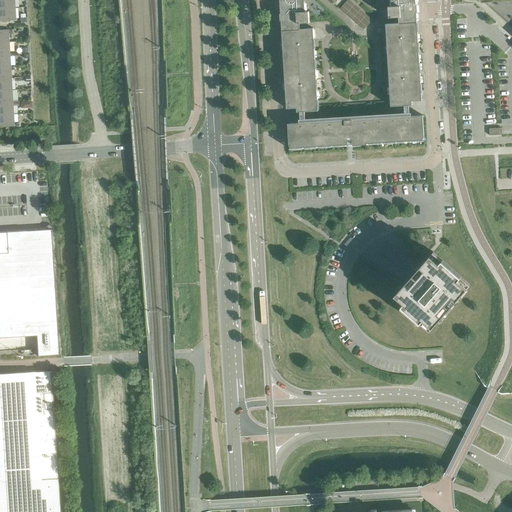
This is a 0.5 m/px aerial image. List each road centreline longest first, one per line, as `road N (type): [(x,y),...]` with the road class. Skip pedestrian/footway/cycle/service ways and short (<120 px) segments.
road 1 (residential): [(290,205),(435,198),(436,218),(368,232),(353,246),(339,285),(345,325),(358,341),(401,360),(421,359)]
road 2 (residential): [(270,0),(285,172),(427,164),(436,154)]
road 3 (secondary): [(217,145),(231,416)]
road 4 (secondary): [(267,364),(254,144)]
road 5 (secondary): [(309,430),(426,432),(511,470)]
road 6 (residential): [(436,154),(430,0)]
road 7 (unclassified): [(96,153),(83,0)]
road 8 (secondary): [(210,0),(217,145)]
road 9 (secondary): [(254,144),(242,0)]
road 10 (tertiary): [(96,153),(217,145)]
